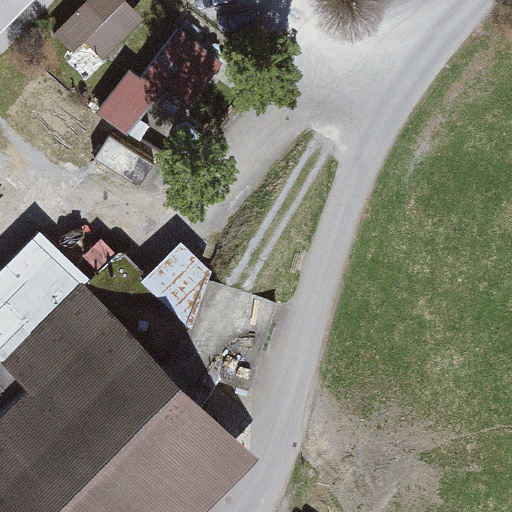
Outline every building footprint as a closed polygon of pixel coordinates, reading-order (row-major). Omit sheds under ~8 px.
[(0,0),(0,47),(48,0),(0,0)] [(101,66),(156,3),(153,0),(89,0),(62,32),(101,66)] [(126,68),(108,118),(142,130),(158,85),(205,102),(223,50),(169,31),(153,77),(126,68)] [(180,324),(221,284),(186,249),(146,289),(180,324)] [(174,511),(238,451),(95,303),(0,394),(0,511),(174,511)]
